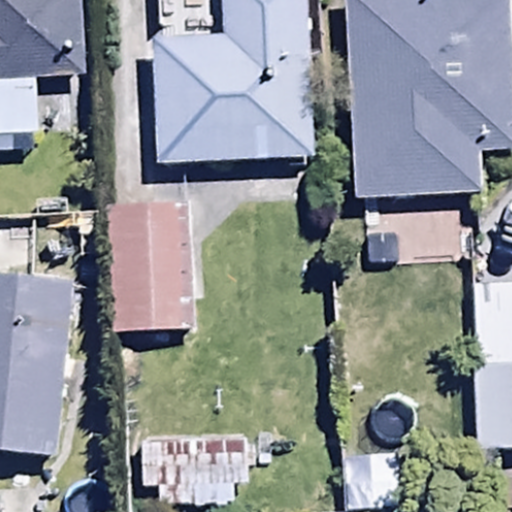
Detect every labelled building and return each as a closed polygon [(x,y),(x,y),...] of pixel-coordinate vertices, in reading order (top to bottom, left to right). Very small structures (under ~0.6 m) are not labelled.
[(0,0),(0,147),(67,146),(65,85),(85,85),(82,0),(0,0)] [(224,0),(225,49),(159,50),(161,179),(315,177),(311,0),(224,0)] [(511,0),(354,0),(350,0),(357,212),(489,208),(487,166),(511,165),(511,0)] [(406,218),(362,220),(364,274),(408,272),(406,218)] [(192,219),(113,220),(115,346),(193,345),(192,219)] [(0,292),(0,463),(50,470),(71,301),(0,292)] [(511,294),(474,296),(479,465),(511,464),(511,294)] [(249,511),(250,446),(145,446),(145,502),(161,502),(160,511),(249,511)]
